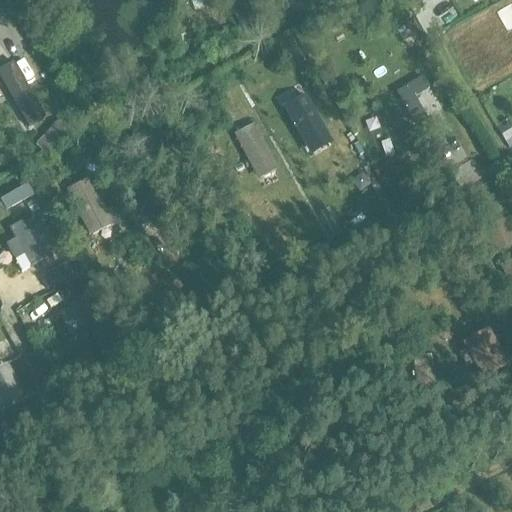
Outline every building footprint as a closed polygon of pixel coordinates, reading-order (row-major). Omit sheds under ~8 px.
[(234,15),(245,36),(254,32),(243,10),(234,15)] [(395,34),(407,50),(417,42),(406,27),(395,34)] [(13,63),(0,71),(0,79),(22,118),(26,119),(25,122),(28,128),(45,118),(13,63)] [(428,91),(420,79),(396,94),(413,124),(425,117),(414,100),(428,91)] [(305,97),(283,110),(311,159),(333,146),(305,97)] [(64,120),(38,142),(48,154),(74,132),(64,120)] [(511,124),(511,122),(497,130),(507,147),(511,143),(511,124)] [(258,126),(235,136),(255,182),(277,172),(258,126)] [(383,140),(386,157),(396,155),(393,138),(383,140)] [(367,170),(356,178),(365,190),(375,182),(367,170)] [(117,195),(125,190),(132,185),(125,174),(119,178),(110,184),(117,195)] [(113,226),(89,180),(65,192),(89,238),(93,236),(95,239),(113,230),(111,227),(113,226)] [(511,245),(511,232),(507,220),(484,230),(468,237),(478,260),(494,253),(511,245)] [(16,241),(6,246),(15,262),(25,257),(31,268),(44,261),(42,257),(56,250),(42,225),(28,233),(22,223),(10,230),(16,241)] [(511,261),(501,267),(511,290),(511,261)] [(63,266),(42,278),(49,291),(70,278),(63,266)] [(68,287),(49,297),(55,307),(74,297),(68,287)] [(39,300),(24,309),(29,319),(45,310),(39,300)] [(83,303),(57,316),(69,338),(94,325),(83,303)] [(466,350),(458,354),(467,369),(474,364),(485,382),(510,368),(489,331),(464,346),(466,350)] [(444,376),(435,377),(434,370),(432,370),(430,357),(413,360),(415,372),(413,373),(417,405),(439,402),(436,386),(446,385),(444,376)] [(0,409),(25,396),(8,365),(3,368),(0,369),(0,409)] [(480,426),(453,440),(458,451),(485,437),(480,426)] [(255,499),(232,511),(246,511),(258,505),(255,499)]
